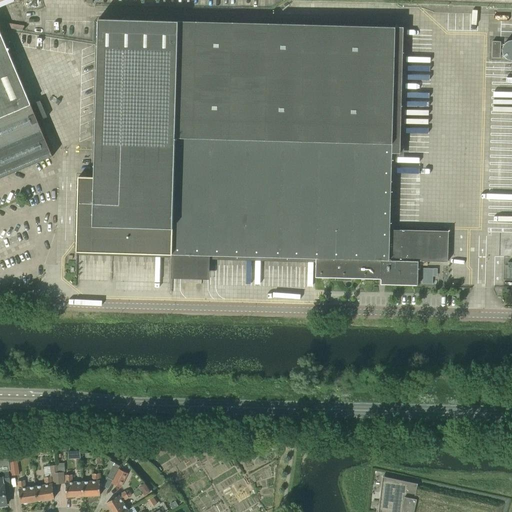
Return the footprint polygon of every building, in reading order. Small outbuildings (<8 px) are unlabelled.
[(171,254),(177,21),(98,20),(97,45),(93,178),(78,177),(76,252),(171,254)] [(395,27),(177,21),(171,254),(209,255),(316,258),(315,277),(349,278),(385,279),(385,284),(417,285),(418,261),(447,262),(448,231),(389,230),(395,27)] [(0,177),(51,156),(30,105),(0,32),(0,177)] [(511,40),(509,41),(507,42),(505,43),(504,44),(503,46),(502,48),(502,50),(502,52),(503,54),(504,56),(505,58),(507,59),(509,60),(511,60),(511,40)] [(491,58),(500,58),(500,42),(492,41),(491,58)] [(209,255),(171,254),(170,284),(209,284),(209,255)] [(137,455),(134,452),(129,457),(132,460),(133,460),(136,463),(140,459),(136,456),(137,455)] [(10,471),(8,462),(8,459),(0,460),(0,505),(6,505),(4,485),(10,485),(8,471),(10,471)] [(50,465),(50,472),(59,472),(58,464),(50,465)] [(114,479),(120,468),(114,465),(108,476),(114,479)] [(120,468),(114,479),(113,483),(122,487),(130,472),(120,468)] [(93,481),(82,482),(83,496),(100,495),(99,481),(99,474),(92,474),(93,481)] [(82,482),(72,482),(72,475),(65,475),(65,483),(66,497),(83,496),(82,482)] [(413,511),(416,511),(485,511),(486,511),(413,496),(414,480),(383,476),(378,511),(413,511)] [(35,486),(37,500),(54,498),(52,484),(51,477),(44,477),(45,485),(35,486)] [(35,486),(25,488),(24,480),(17,481),(19,489),(18,489),(20,503),(37,500),(35,486)] [(143,483),(138,486),(143,495),(149,491),(143,483)] [(127,490),(118,495),(106,503),(112,511),(123,511),(127,510),(122,501),(128,497),(131,496),(131,494),(129,490),(127,490)] [(178,505),(174,501),(169,505),(172,509),(178,505)]
